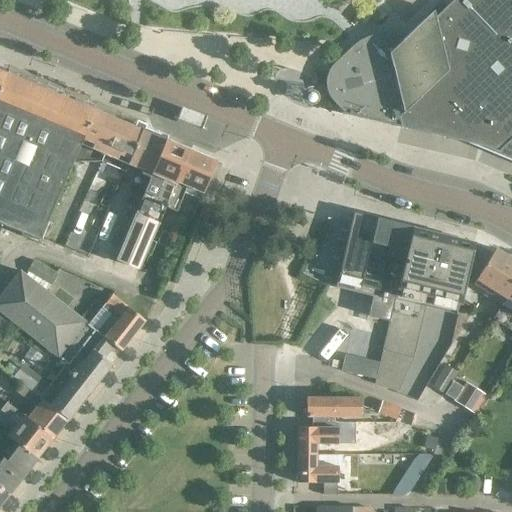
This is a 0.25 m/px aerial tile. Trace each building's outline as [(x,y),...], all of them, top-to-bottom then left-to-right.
[(389,61),(384,66),(400,129),(478,147),(481,148),(483,149),(511,160),(511,0),(453,0),(437,16),(426,26),(424,36),(421,46),(409,43),(389,61)] [(328,81),(327,85),(328,89),(329,93),(331,97),(334,101),(337,104),(340,107),(342,110),(343,111),(342,114),(339,113),(339,115),(359,119),(383,125),(400,129),(384,66),(389,61),(388,54),(402,41),(400,40),(392,38),(384,38),(376,38),(373,39),(367,41),(360,44),(353,49),(347,55),(335,66),(332,69),(330,73),(328,77),(328,81)] [(0,166),(34,86),(4,74),(0,84),(0,166)] [(34,86),(0,166),(0,225),(8,229),(63,99),(34,86)] [(92,111),(63,99),(8,229),(38,241),(64,179),(78,144),(92,111)] [(78,144),(64,179),(71,182),(79,164),(100,162),(103,154),(117,121),(92,111),(78,144)] [(141,131),(117,121),(100,162),(123,172),(127,164),(141,131)] [(141,131),(127,164),(142,170),(140,174),(148,178),(164,141),(157,138),(154,134),(148,131),(144,132),(141,131)] [(148,178),(115,261),(137,271),(164,208),(174,183),(188,151),(164,141),(148,178)] [(174,183),(164,208),(175,213),(183,193),(199,200),(215,162),(188,151),(174,183)] [(352,213),(334,289),(376,298),(371,318),(388,322),(390,314),(393,301),(396,288),(409,231),(410,227),(367,217),(352,213)] [(409,231),(396,288),(423,295),(457,303),(458,303),(472,246),(453,241),(409,231)] [(505,298),(511,286),(511,261),(494,250),(472,285),(502,303),(505,298)] [(57,275),(32,261),(26,273),(50,287),(57,275)] [(84,346),(95,332),(56,301),(18,272),(6,288),(5,287),(2,290),(3,291),(0,295),(0,312),(10,321),(57,357),(67,344),(77,352),(83,345),(84,346)] [(396,288),(393,301),(420,308),(423,295),(396,288)] [(108,315),(95,332),(112,345),(120,352),(143,322),(110,296),(100,309),(108,315)] [(393,301),(390,314),(416,320),(419,308),(420,308),(393,301)] [(0,333),(10,321),(0,312),(0,333)] [(388,322),(387,326),(413,333),(416,320),(390,314),(388,322)] [(387,326),(384,339),(410,345),(413,333),(387,326)] [(112,345),(95,332),(84,346),(94,354),(95,353),(99,356),(98,357),(101,359),(102,359),(112,345)] [(384,339),(381,352),(382,352),(407,358),(410,345),(384,339)] [(67,344),(57,357),(65,363),(59,371),(50,383),(38,398),(66,420),(88,393),(110,365),(102,359),(101,359),(98,357),(99,356),(95,353),(94,354),(84,346),(83,345),(77,352),(67,344)] [(31,348),(23,359),(33,366),(41,356),(31,348)] [(9,363),(4,370),(10,375),(16,368),(9,363)] [(366,363),(362,380),(374,383),(378,365),(366,363)] [(25,364),(14,378),(22,385),(38,398),(50,383),(25,364)] [(444,366),(431,388),(442,395),(456,374),(444,366)] [(473,414),(485,396),(464,383),(453,400),(473,414)] [(66,420),(38,398),(22,385),(16,392),(30,403),(33,399),(38,404),(26,419),(51,439),(66,420)] [(333,416),(333,417),(359,417),(359,398),(304,398),(304,418),(311,418),(311,423),(322,423),(323,417),(333,416)] [(396,420),(400,408),(381,402),(376,413),(396,420)] [(51,439),(26,419),(6,403),(0,410),(11,420),(14,416),(19,420),(6,437),(35,460),(51,439)] [(311,428),(297,428),(297,456),(315,455),(315,444),(337,444),(353,444),(353,424),(342,424),(333,423),(333,417),(333,416),(323,417),(322,423),(311,423),(311,428)] [(6,437),(0,431),(0,488),(7,495),(35,460),(6,437)] [(426,435),(423,447),(434,450),(437,438),(426,435)] [(315,455),(297,456),(297,484),(315,484),(315,483),(322,483),(322,495),(336,495),(336,483),(337,483),(337,467),(340,467),(340,455),(315,455)] [(413,460),(408,468),(425,468),(431,458),(427,455),(417,455),(413,460)] [(452,479),(434,478),(434,493),(452,493),(452,479)]
